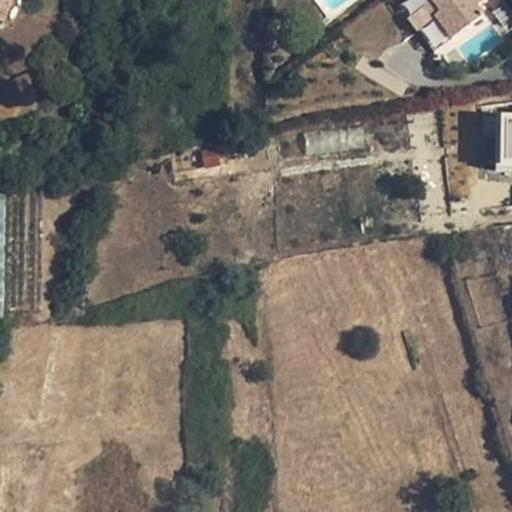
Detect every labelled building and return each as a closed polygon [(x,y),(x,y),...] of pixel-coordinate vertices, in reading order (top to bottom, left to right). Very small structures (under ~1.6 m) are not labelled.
[(0,0),(0,22),(2,24),(12,0),(0,0)] [(429,0),(431,2),(440,13),(434,17),(436,19),(452,40),(483,17),(476,7),(486,0),(429,0)] [(417,12),(427,26),(436,19),(434,17),(440,13),(431,2),(417,12)] [(511,114),(491,116),(495,169),(511,167),(511,114)] [(11,183),(9,312),(42,311),(43,184),(11,183)]
